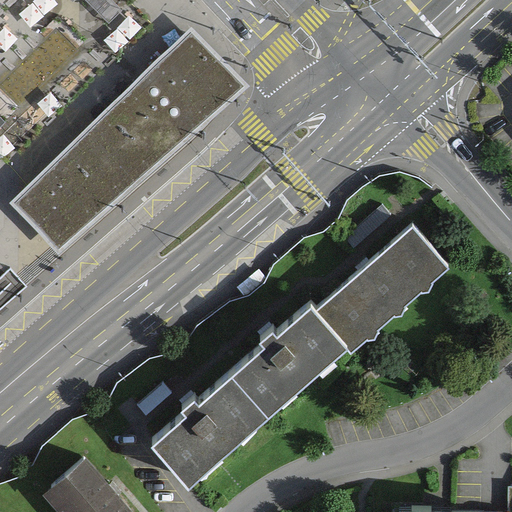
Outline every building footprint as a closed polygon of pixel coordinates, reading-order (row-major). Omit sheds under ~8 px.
[(61,249),(244,78),(189,23),(13,196),(22,206),(61,249)] [(447,263),(410,220),(314,304),(351,347),(447,263)] [(305,297),(276,322),(272,318),(258,330),(262,334),(231,362),(267,402),(341,338),(305,297)] [(231,362),(199,390),(195,385),(181,397),(185,402),(148,436),(184,476),(267,402),(231,362)] [(71,511),(142,511),(86,445),(44,480),(71,511)] [(405,511),(479,511),(479,501),(405,499),(405,511)]
